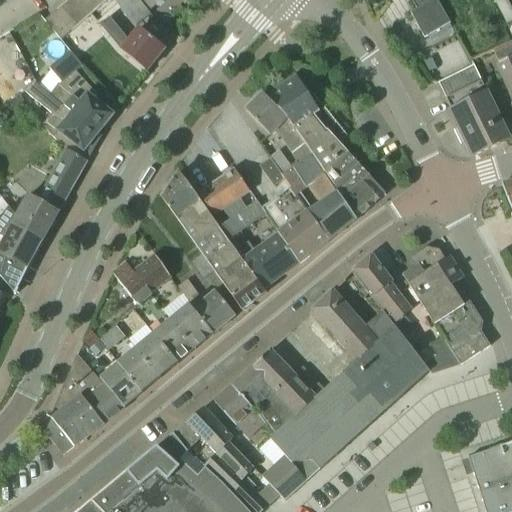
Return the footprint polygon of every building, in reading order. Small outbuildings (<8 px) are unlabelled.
[(73,0),(68,0),(62,5),(79,25),(88,17),(73,0)] [(89,0),(73,0),(88,17),(97,9),(89,0)] [(104,0),(89,0),(97,9),(106,2),(104,0)] [(138,0),(129,0),(119,8),(134,27),(150,15),(148,12),(139,1),(138,0)] [(150,0),(140,0),(139,1),(148,12),(155,6),(150,0)] [(393,0),(394,0),(393,0),(409,0),(416,10),(410,13),(424,38),(450,23),(436,0),(393,0)] [(62,5),(53,13),(70,33),(79,25),(62,5)] [(70,33),(53,13),(44,21),(61,41),(70,33)] [(120,50),(146,72),(164,50),(137,28),(127,40),(109,18),(99,25),(120,50)] [(461,69),(470,64),(459,40),(439,50),(447,68),(458,62),(461,69)] [(57,85),(50,94),(98,134),(113,115),(93,99),(97,95),(75,73),(82,67),(70,52),(49,70),(61,84),(58,85),(57,85)] [(511,58),(498,65),(511,98),(511,58)] [(510,139),(495,108),(481,82),(469,88),(462,72),(438,84),(474,157),(510,139)] [(309,97),(295,75),(281,84),(264,95),(287,120),(292,127),(311,155),(325,175),(336,192),(355,220),(364,213),(374,204),(385,195),(337,143),(346,135),(324,108),(318,111),(309,97)] [(101,137),(98,134),(50,94),(34,82),(23,92),(51,115),(42,126),(52,138),(65,150),(86,162),(101,137)] [(297,164),(311,155),(292,127),(287,120),(264,95),(262,93),(246,110),(271,137),(276,132),(297,164)] [(27,194),(14,217),(16,219),(13,224),(43,241),(44,240),(44,239),(57,214),(58,214),(59,213),(87,162),(86,162),(65,150),(35,199),(27,194)] [(279,151),(269,159),(281,176),(291,168),(279,151)] [(311,186),(322,201),(307,212),(328,241),(355,220),(336,192),(325,175),(311,155),(297,164),(292,168),(291,168),(281,176),(285,181),(290,187),(296,196),(311,186)] [(269,159),(259,166),(274,188),(285,181),(281,176),(269,159)] [(235,170),(216,182),(246,227),(265,214),(261,209),(256,201),(245,209),(240,200),(250,193),(235,170)] [(179,173),(162,199),(162,200),(178,221),(182,219),(227,283),(223,286),(241,311),(265,294),(265,293),(245,266),(240,259),(226,240),(218,228),(179,173)] [(246,227),(216,182),(198,194),(213,217),(222,212),(228,220),(218,228),(226,240),(246,227)] [(511,182),(502,185),(511,212),(511,182)] [(296,196),(290,187),(278,196),(261,209),(265,214),(277,232),(276,233),(299,264),(329,242),(328,241),(307,212),(306,211),(296,196)] [(16,219),(14,217),(8,208),(0,197),(0,277),(12,292),(15,294),(14,295),(16,296),(17,293),(18,293),(19,290),(18,290),(20,286),(21,287),(22,285),(21,285),(23,281),(24,281),(26,279),(25,278),(30,268),(31,268),(32,266),(31,265),(35,259),(35,260),(36,258),(35,258),(37,254),(38,255),(39,253),(38,253),(41,247),(42,247),(45,242),(43,241),(13,224),(16,219)] [(276,233),(240,259),(245,266),(265,293),(299,265),(299,264),(276,233)] [(447,345),(477,326),(482,323),(456,283),(463,279),(449,258),(445,260),(439,251),(429,249),(411,261),(415,268),(402,277),(442,338),(447,345)] [(203,279),(213,272),(201,255),(191,262),(203,279)] [(395,324),(396,326),(402,336),(414,327),(405,316),(413,310),(371,256),(353,271),(384,311),(395,324)] [(126,264),(114,273),(112,274),(124,289),(120,293),(125,300),(129,296),(136,305),(136,304),(137,305),(172,279),(156,257),(133,273),(126,264)] [(188,305),(213,335),(235,317),(214,291),(202,301),(197,294),(187,280),(177,287),(188,305)] [(355,363),(396,326),(395,324),(384,311),(364,328),(332,292),(310,312),(355,363)] [(171,319),(195,349),(213,335),(188,305),(171,319)] [(152,334),(177,364),(195,349),(171,319),(152,334)] [(402,336),(396,326),(355,363),(315,399),(295,417),(268,441),(306,483),(350,444),(371,425),(429,373),(424,365),(412,350),(413,350),(402,336)] [(490,347),(481,333),(477,326),(447,345),(460,366),(490,347)] [(125,338),(116,328),(100,341),(109,351),(125,338)] [(92,332),(83,342),(91,350),(99,342),(100,341),(92,332)] [(134,349),(159,379),(177,364),(152,334),(134,349)] [(429,373),(430,372),(432,375),(460,366),(447,345),(442,338),(430,346),(436,357),(424,365),(429,373)] [(104,348),(99,342),(91,350),(90,351),(95,357),(96,356),(104,348)] [(116,364),(141,394),(159,379),(134,349),(116,364)] [(315,399),(269,352),(232,387),(254,412),(274,394),(295,417),(315,399)] [(103,384),(101,385),(83,364),(77,358),(76,358),(50,418),(51,420),(55,425),(74,449),(103,425),(123,410),(123,409),(103,384)] [(103,384),(123,409),(141,394),(116,364),(98,379),(103,384)] [(254,412),(232,387),(214,403),(247,439),(264,423),(254,412)] [(233,439),(204,410),(186,424),(217,455),(205,467),(229,492),(248,511),(263,511),(267,508),(239,479),(251,467),(229,443),(233,439)] [(248,511),(205,467),(173,435),(91,503),(90,502),(78,511),(248,511)] [(285,502),(306,483),(268,441),(257,451),(273,469),(262,479),(285,502)] [(511,511),(511,443),(467,457),(473,475),(485,511),(511,511)]
